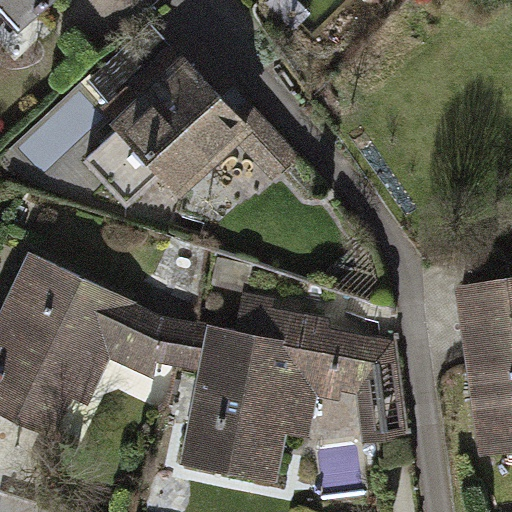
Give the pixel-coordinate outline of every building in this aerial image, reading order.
[(75,0),(0,0),(0,40),(18,58),(75,0)] [(184,51),(100,135),(169,204),(231,142),(277,187),(299,165),(184,51)] [(179,312),(34,249),(0,325),(0,428),(53,452),(88,373),(142,397),(179,312)] [(511,279),(461,286),(483,461),(511,457),(511,279)] [(394,343),(209,298),(166,475),(285,504),(311,396),(377,412),(394,343)]
